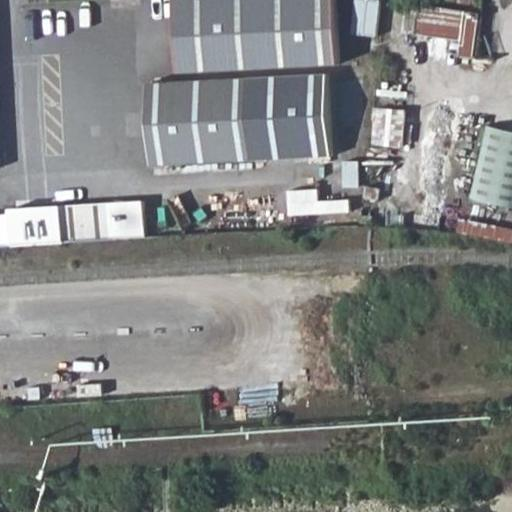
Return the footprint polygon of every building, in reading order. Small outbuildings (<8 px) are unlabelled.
[(183,0),(187,70),(341,61),(337,0),(183,0)] [(474,58),(480,13),(420,5),(416,35),(461,41),(459,56),(474,58)] [(150,91),(153,173),(253,169),(250,88),(150,91)] [(511,132),(482,126),(465,199),(511,209),(511,132)] [(74,243),(114,241),(113,205),(14,210),(14,215),(16,247),(74,243)] [(0,248),(16,247),(14,215),(0,215),(0,248)] [(97,432),(99,447),(114,446),(113,430),(97,432)]
